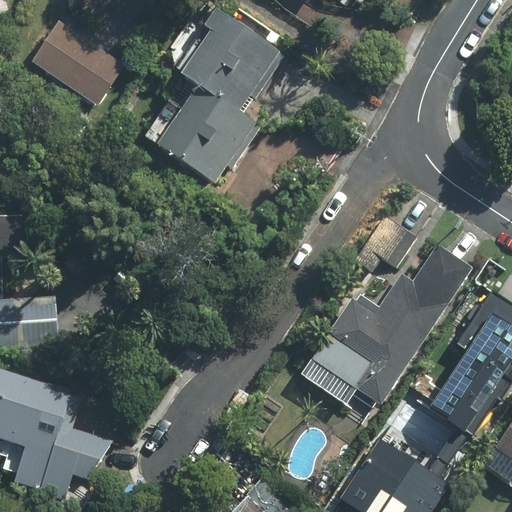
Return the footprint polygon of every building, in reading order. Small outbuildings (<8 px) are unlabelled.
[(218,36),(187,80),(203,91),(241,119),(283,60),(220,14),(209,30),(218,36)] [(62,27),(37,66),(98,105),(124,67),(62,27)] [(284,40),(272,32),(267,39),(279,47),(284,40)] [(13,79),(0,75),(0,121),(4,122),(13,79)] [(241,119),(203,91),(162,148),(217,187),(258,130),(241,119)] [(23,220),(0,221),(0,298),(4,299),(2,259),(26,258),(23,220)] [(316,362),(383,406),(448,308),(403,278),(377,317),(355,303),(316,362)] [(431,474),(380,441),(343,499),(361,511),(433,511),(451,485),(441,479),(511,370),(511,306),(493,294),(458,348),(468,354),(432,409),(461,427),(431,474)] [(57,304),(0,307),(0,351),(59,348),(57,304)] [(49,389),(0,376),(0,444),(29,452),(20,485),(45,493),(54,460),(66,463),(82,402),(47,393),(49,389)] [(511,430),(499,450),(511,458),(511,430)] [(242,511),(298,511),(302,508),(269,480),(242,511)]
